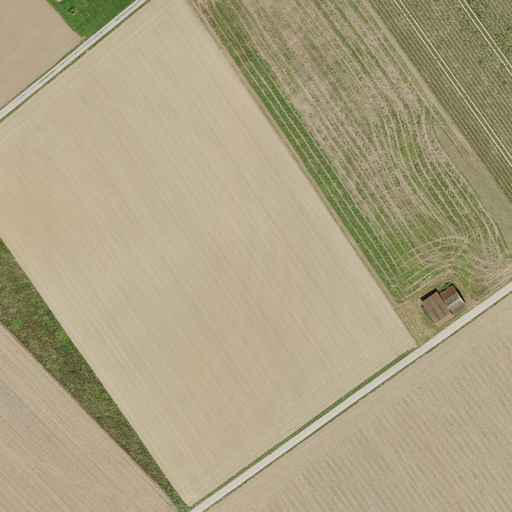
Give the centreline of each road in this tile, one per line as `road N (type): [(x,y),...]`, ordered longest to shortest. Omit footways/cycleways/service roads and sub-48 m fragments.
road 1 (track): [(194,511),(511,285)]
road 2 (track): [(141,0),(0,115)]
